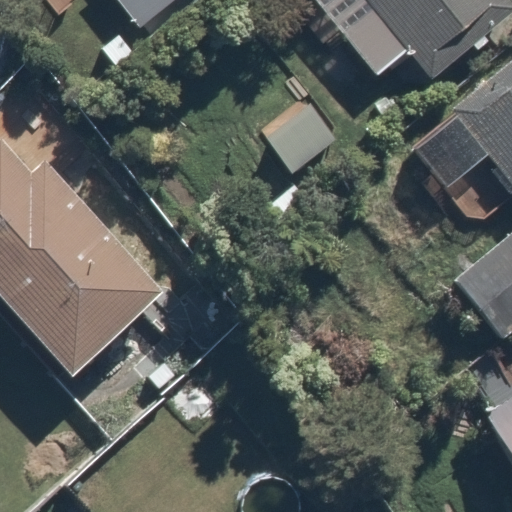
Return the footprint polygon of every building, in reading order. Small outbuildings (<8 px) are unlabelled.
[(511,14),(511,5),(507,0),(321,0),(378,69),(409,44),(435,77),(511,14)] [(0,88),(39,54),(0,10),(0,88)] [(511,62),(458,108),(511,172),(511,62)] [(186,283),(28,109),(0,135),(0,276),(88,373),(186,283)] [(511,226),(467,264),(511,317),(511,226)] [(511,392),(478,412),(511,469),(511,392)]
